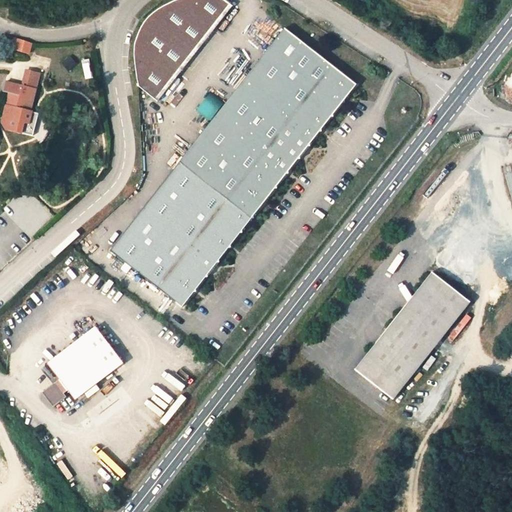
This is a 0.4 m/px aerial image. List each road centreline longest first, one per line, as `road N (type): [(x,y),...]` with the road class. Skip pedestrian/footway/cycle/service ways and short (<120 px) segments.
road 1 (primary): [(125,511),(451,94)]
road 2 (unclassified): [(115,24),(125,157),(114,184),(0,287)]
road 3 (unknown): [(259,0),(245,39),(157,176)]
road 4 (track): [(411,511),(418,458),(457,392),(473,342)]
road 5 (unclassified): [(451,94),(301,0)]
